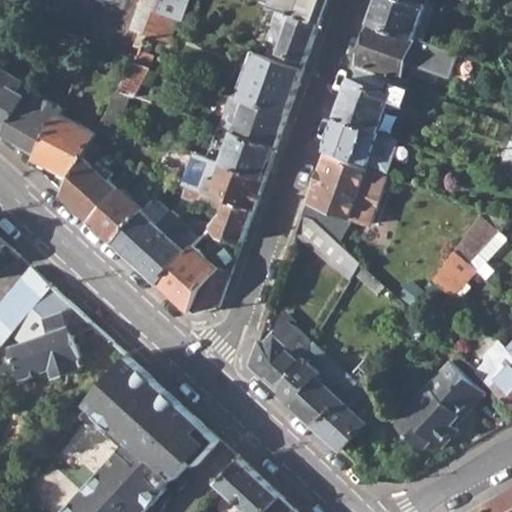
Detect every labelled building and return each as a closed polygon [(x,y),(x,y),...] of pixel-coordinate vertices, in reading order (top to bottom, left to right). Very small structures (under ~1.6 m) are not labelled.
[(161,0),(158,12),(173,17),(179,0),(161,0)] [(273,0),(272,3),(280,6),(321,22),(328,0),(273,0)] [(381,0),(373,22),(418,37),(431,0),(381,0)] [(321,22),(280,6),(267,43),(307,60),(321,22)] [(147,33),(172,43),(180,20),(173,17),(158,12),(155,11),(147,33)] [(359,62),(404,78),(410,60),(453,75),(461,51),(418,37),(373,22),(359,62)] [(59,41),(93,52),(98,42),(65,31),(59,41)] [(250,101),(288,115),(304,67),(252,48),(235,95),(248,101),(250,101)] [(133,93),(138,95),(154,65),(138,60),(139,55),(138,55),(121,88),(133,93)] [(0,127),(9,131),(30,93),(21,88),(25,80),(0,65),(0,127)] [(357,69),(353,79),(393,92),(395,83),(357,69)] [(340,115),(384,131),(394,102),(408,106),(414,89),(395,83),(393,92),(353,79),(340,115)] [(9,131),(41,152),(61,113),(65,106),(33,88),(30,93),(9,131)] [(106,118),(122,124),(133,93),(121,88),(106,118)] [(248,101),(244,112),(237,132),(276,147),(288,115),(250,101),(248,101)] [(222,126),(237,132),(244,112),(228,106),(222,126)] [(38,157),(76,177),(90,148),(99,132),(61,113),(41,152),(38,157)] [(329,147),(373,162),(391,168),(403,137),(384,131),(340,115),(329,147)] [(221,159),(227,162),(237,132),(222,126),(211,156),(221,159)] [(276,147),(237,132),(227,162),(266,176),(276,147)] [(511,147),(503,173),(511,176),(511,147)] [(96,221),(126,189),(108,172),(120,159),(90,148),(76,177),(67,194),(96,221)] [(390,176),(371,169),(327,153),(307,209),(345,245),(354,217),(373,223),(390,176)] [(221,159),(215,177),(220,179),(227,162),(221,159)] [(213,176),(206,191),(230,199),(254,208),(266,176),(227,162),(220,179),(215,177),(213,176)] [(185,195),(198,200),(206,191),(188,184),(185,195)] [(96,221),(116,240),(146,208),(155,197),(148,191),(141,198),(128,186),(126,189),(96,221)] [(198,200),(226,210),(230,199),(206,191),(198,200)] [(243,239),(254,208),(230,199),(226,210),(211,228),(220,235),(243,239)] [(162,222),(146,208),(116,240),(141,262),(175,224),(166,217),(162,222)] [(485,213),(504,232),(511,220),(511,216),(506,212),(501,217),(490,208),(485,213)] [(174,209),(166,217),(175,224),(183,216),(174,209)] [(299,231),(331,261),(352,281),(358,273),(365,263),(345,245),(307,209),(299,231)] [(485,213),(459,251),(471,262),(473,264),(476,267),(481,271),(510,237),(504,232),(485,213)] [(163,282),(191,249),(180,238),(188,229),(192,224),(183,216),(175,224),(141,262),(163,282)] [(201,239),(188,229),(180,238),(191,249),(196,243),(201,239)] [(220,305),(232,269),(220,265),(196,243),(191,249),(163,282),(196,312),(220,305)] [(439,280),(453,293),(476,267),(473,264),(471,262),(459,251),(439,280)] [(358,273),(381,294),(389,286),(365,263),(358,273)] [(15,288),(26,297),(44,276),(33,266),(15,288)] [(26,297),(37,305),(39,302),(53,285),(44,276),(26,297)] [(110,337),(53,285),(39,302),(52,315),(46,319),(51,332),(15,346),(26,378),(51,368),(54,376),(82,366),(79,358),(83,357),(80,349),(110,337)] [(5,301),(26,319),(37,305),(26,297),(15,288),(12,293),(5,301)] [(0,307),(0,319),(15,331),(26,319),(5,301),(0,307)] [(410,327),(420,338),(432,326),(421,315),(410,327)] [(0,342),(3,345),(15,331),(0,319),(0,342)] [(281,391),(305,355),(312,345),(314,341),(296,325),(286,337),(279,331),(268,342),(262,336),(252,364),(281,391)] [(481,371),(511,399),(511,347),(502,338),(488,353),(488,362),(481,371)] [(318,425),(344,397),(355,386),(357,383),(358,382),(351,375),(314,341),(312,345),(305,355),(281,391),(293,402),(318,425)] [(221,438),(130,355),(101,389),(14,491),(38,511),(144,511),(165,490),(161,487),(173,474),(176,477),(193,458),(199,463),(221,438)] [(367,358),(351,375),(358,382),(367,373),(374,365),(367,358)] [(399,420),(427,446),(435,437),(445,446),(461,428),(458,426),(489,392),(455,360),(399,420)] [(357,383),(364,390),(375,379),(367,373),(358,382),(357,383)] [(371,421),(368,420),(359,410),(350,402),(362,389),(364,390),(357,383),(355,386),(344,397),(318,425),(344,449),(371,421)] [(365,404),(359,410),(368,420),(374,413),(365,404)] [(222,486),(250,511),(293,511),(297,509),(241,457),(212,489),(217,493),(222,486)] [(511,511),(511,488),(484,505),(489,511),(511,511)]
